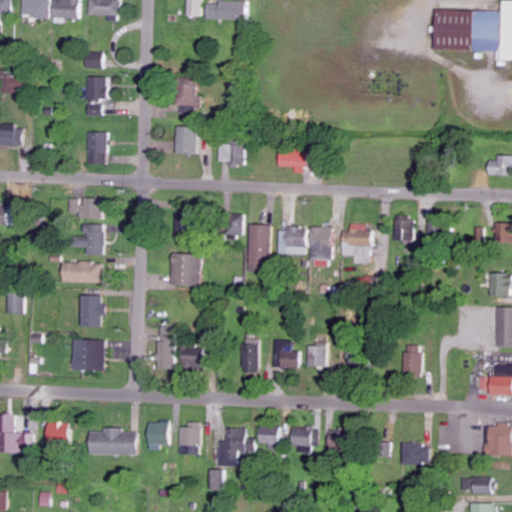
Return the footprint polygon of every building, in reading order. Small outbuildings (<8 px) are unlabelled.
[(16,0),(0,0),(0,24),(16,24),(16,0)] [(55,17),(55,0),(29,0),(29,16),(55,17)] [(86,19),(86,0),(59,0),(59,18),(86,19)] [(114,15),(114,21),(127,21),(126,0),(94,0),(95,16),(114,15)] [(193,0),(193,15),(208,16),(208,0),(193,0)] [(511,0),(509,1),(509,11),(443,10),(443,50),(502,51),(502,60),(511,59),(511,0)] [(255,2),(211,1),(211,19),(254,20),(255,2)] [(110,68),(111,54),(92,54),(91,67),(110,68)] [(93,115),(109,115),(109,99),(116,99),(116,77),(93,77),(93,115)] [(205,77),(186,77),(187,114),(205,114),(205,77)] [(0,145),(23,146),(23,125),(0,124),(0,145)] [(203,154),(203,127),(184,126),(184,154),(203,154)] [(114,132),(95,132),(94,164),(113,164),(114,132)] [(249,164),(249,141),(224,141),(224,163),(249,164)] [(299,167),(299,173),(313,172),(312,148),(283,149),(284,167),(299,167)] [(511,155),(503,155),(503,161),(495,161),(494,175),(511,175),(511,155)] [(75,198),(75,215),(87,215),(87,219),(109,220),(109,199),(75,198)] [(0,224),(14,226),(15,210),(0,208),(0,224)] [(28,212),(27,232),(47,233),(48,213),(28,212)] [(450,218),(435,218),(434,243),(449,243),(450,218)] [(400,243),(416,244),(417,220),(401,220),(400,243)] [(500,244),(511,243),(511,222),(500,223),(500,244)] [(112,225),(93,224),(93,254),(111,255),(112,225)] [(254,265),(275,266),(277,225),(256,224),(254,265)] [(347,255),(361,256),(360,264),(377,264),(378,247),(381,247),(382,225),(357,224),(356,231),(347,231),(347,255)] [(282,255),(313,255),(314,227),(291,227),(291,231),(283,231),(282,255)] [(339,260),(340,228),(317,227),(316,259),(339,260)] [(178,285),(206,286),(207,255),(179,254),(178,285)] [(68,262),(69,283),(101,282),(101,261),(68,262)] [(511,296),(511,273),(497,273),(497,296),(511,296)] [(12,313),(30,314),(31,294),(12,293),(12,313)] [(110,296),(87,295),(87,326),(109,327),(109,315),(114,315),(114,304),(109,303),(110,296)] [(511,307),(503,307),(502,347),(511,347),(511,307)] [(164,339),(163,368),(180,369),(182,328),(168,328),(167,339),(164,339)] [(113,371),(113,340),(81,339),(80,370),(113,371)] [(279,368),(307,368),(307,352),(298,352),(298,341),(280,340),(279,368)] [(266,344),(249,344),(248,373),(265,373),(266,344)] [(427,344),(408,345),(409,372),(428,371),(427,344)] [(333,347),(312,346),(312,366),(320,366),(320,372),(332,372),(333,347)] [(366,352),(352,351),(352,368),(366,368),(366,352)] [(511,365),(501,365),(500,378),(486,377),(485,393),(511,393),(511,365)] [(28,453),(29,433),(22,433),(23,415),(2,414),(0,452),(28,453)] [(177,445),(177,421),(153,422),(154,450),(166,450),(166,445),(177,445)] [(79,422),(55,422),(56,445),(79,445),(79,422)] [(206,455),(207,425),(185,425),(184,455),(206,455)] [(511,455),(511,426),(491,426),(490,439),(493,439),(492,455),(511,455)] [(265,447),(286,447),(286,427),(266,427),(265,447)] [(131,428),(111,428),(111,432),(98,432),(97,454),(146,455),(147,433),(131,433),(131,428)] [(231,428),(231,441),(224,441),(224,465),(244,465),(244,456),(261,456),(261,438),(254,438),(254,428),(231,428)] [(320,429),(297,428),(296,446),(319,447),(320,429)] [(336,450),(356,451),(358,432),(337,430),(336,450)] [(436,445),(407,445),(406,465),(435,466),(436,445)] [(232,490),(232,470),(215,470),(215,490),(232,490)] [(468,479),(468,493),(503,493),(503,479),(468,479)]
